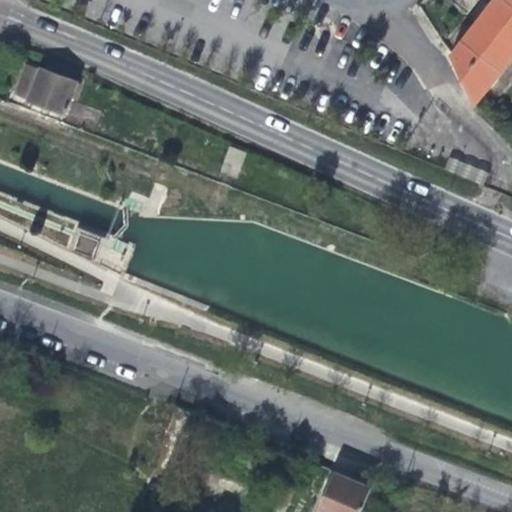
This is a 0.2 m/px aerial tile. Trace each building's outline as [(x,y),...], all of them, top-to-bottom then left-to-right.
[(511,0),(492,0),(450,52),(473,108),(511,58),(511,0)] [(59,112),(71,80),(38,69),(37,71),(18,63),(8,90),(27,97),(26,99),(59,112)] [(242,151),(227,144),(218,167),(233,174),(242,151)] [(103,239),(77,229),(70,249),(93,260),(103,239)] [(352,478),(335,471),(316,511),(361,511),(372,487),(352,478)]
